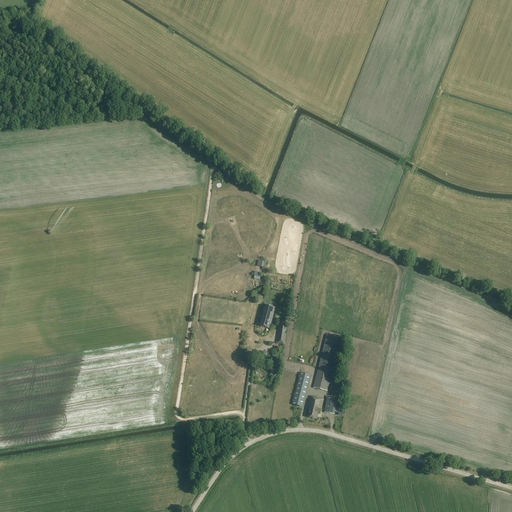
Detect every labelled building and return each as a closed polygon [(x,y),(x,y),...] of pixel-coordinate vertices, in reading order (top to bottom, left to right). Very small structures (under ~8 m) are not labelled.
[(263,315),(262,318),(261,318),(260,322),(261,323),(260,326),(270,329),(276,307),(265,305),(262,315),(263,315)] [(278,344),(285,345),(288,327),(281,325),(278,344)] [(327,392),(341,338),(326,335),(313,388),(327,392)] [(303,407),(311,376),(300,373),(292,405),(303,407)] [(320,414),(323,399),(310,396),(308,408),(310,408),(307,418),(316,420),(318,413),(320,414)] [(324,413),(331,414),(334,415),(337,398),(327,396),(324,413)]
